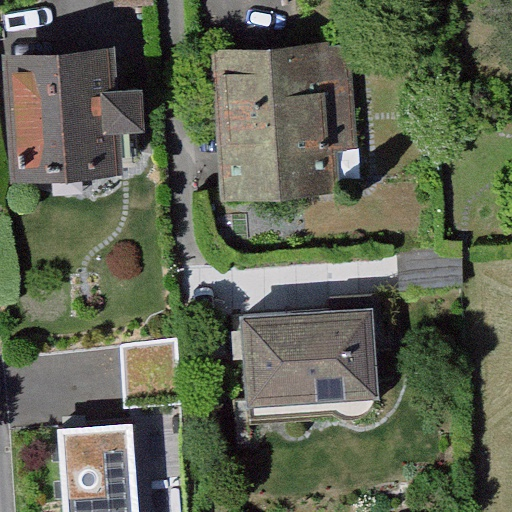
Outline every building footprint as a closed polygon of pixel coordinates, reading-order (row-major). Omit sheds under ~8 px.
[(338,45),(211,54),(223,207),(350,198),(338,45)] [(114,56),(7,63),(15,188),(122,181),(114,56)] [(372,312),(242,321),(248,408),(378,399),(372,312)] [(164,342),(118,351),(127,398),(173,390),(164,342)] [(135,511),(130,427),(63,431),(68,511),(135,511)]
